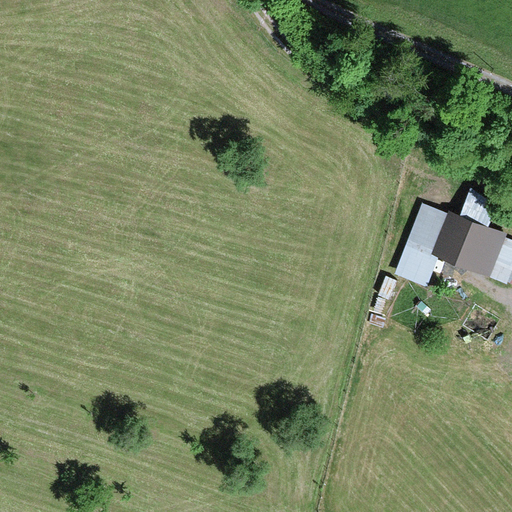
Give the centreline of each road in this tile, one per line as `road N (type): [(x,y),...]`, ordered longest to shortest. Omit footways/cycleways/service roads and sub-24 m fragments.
road 1 (track): [(250,0),(308,66),(478,177),(511,208)]
road 2 (track): [(318,0),(511,88)]
